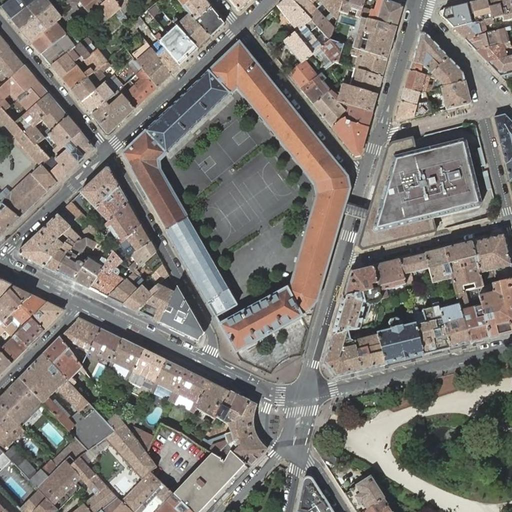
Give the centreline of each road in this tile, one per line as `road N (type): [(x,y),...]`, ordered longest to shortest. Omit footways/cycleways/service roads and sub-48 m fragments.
road 1 (residential): [(206,361),(210,333),(106,153)]
road 2 (secondary): [(302,396),(511,344)]
road 3 (residential): [(239,28),(353,168),(367,172)]
road 4 (residential): [(239,28),(106,153)]
road 5 (residential): [(509,220),(361,258),(343,254)]
road 6 (residential): [(106,153),(0,23)]
road 7 (residential): [(106,153),(0,260)]
road 8 (tertiary): [(302,396),(343,254)]
road 9 (secondary): [(78,300),(206,361)]
road 10 (residential): [(511,103),(416,4)]
road 11 (tertiary): [(378,132),(416,4)]
